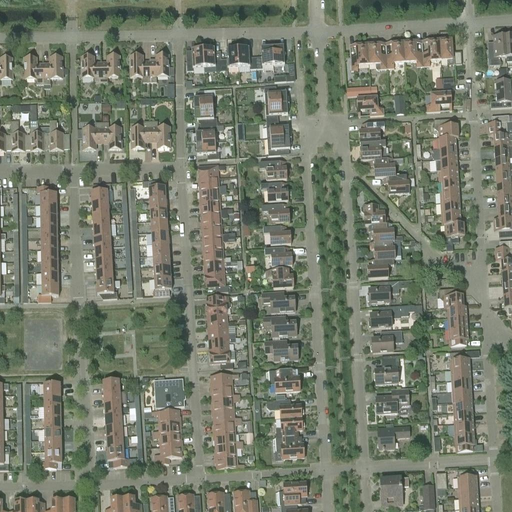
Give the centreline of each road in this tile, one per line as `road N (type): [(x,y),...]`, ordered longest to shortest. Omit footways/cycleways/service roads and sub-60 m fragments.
road 1 (residential): [(494,459),(468,23)]
road 2 (residential): [(325,470),(302,126),(323,124)]
road 3 (residential): [(323,124),(339,123),(364,468)]
road 4 (residential): [(88,488),(74,169)]
road 5 (residential): [(201,479),(181,166)]
road 6 (residential): [(317,31),(468,23)]
road 7 (residential): [(178,35),(317,31)]
road 8 (residential): [(181,166),(178,35)]
road 9 (residential): [(364,468),(494,459)]
road 10 (residential): [(201,479),(325,470)]
